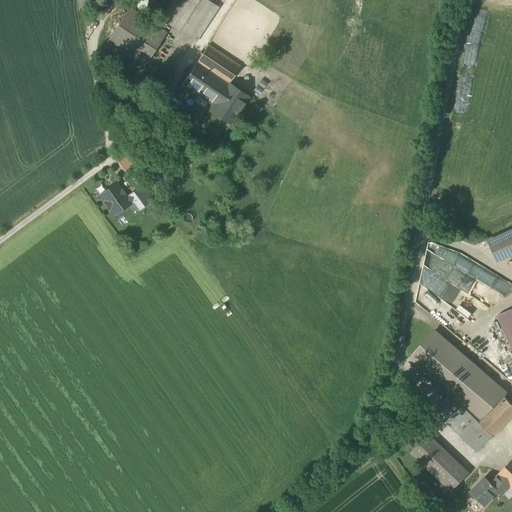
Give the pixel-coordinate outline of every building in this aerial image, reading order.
[(147,0),(137,0),(138,11),(149,10),(147,0)] [(216,13),(196,0),(183,0),(168,24),(197,43),(216,13)] [(166,33),(130,9),(105,47),(141,71),(166,33)] [(214,106),(229,83),(230,83),(229,83),(239,67),(240,67),(233,63),(226,57),(208,45),(208,46),(198,62),(197,62),(196,63),(197,63),(183,84),(182,85),(183,86),(183,85),(211,104),(212,105),(214,106)] [(123,80),(113,82),(115,96),(126,95),(123,80)] [(229,83),(214,106),(224,114),(222,117),(230,123),(232,119),(233,120),(234,118),(249,96),(229,83)] [(127,97),(121,98),(123,110),(129,109),(127,97)] [(131,203),(127,199),(124,194),(125,194),(124,193),(124,194),(121,191),(122,190),(121,190),(117,184),(116,184),(115,184),(101,195),(100,195),(101,196),(105,202),(104,203),(105,203),(109,208),(109,209),(110,208),(114,214),(115,215),(115,214),(130,204),(131,203)] [(127,199),(131,203),(134,201),(140,209),(154,199),(144,186),(130,195),(130,197),(127,199)] [(511,228),(488,240),(498,260),(511,253),(511,228)] [(511,308),(498,315),(511,346),(511,308)] [(507,394),(434,331),(409,360),(462,406),(482,422),(503,399),(507,394)] [(462,406),(446,421),(477,452),(511,416),(511,405),(503,399),(482,422),(462,406)] [(468,474),(429,436),(413,453),(452,490),(468,474)] [(511,460),(497,475),(498,476),(509,486),(511,489),(511,460)] [(499,491),(498,491),(501,494),(509,486),(498,476),(491,483),(499,491)] [(470,492),(484,506),(498,491),(499,491),(491,483),(485,477),(470,492)]
